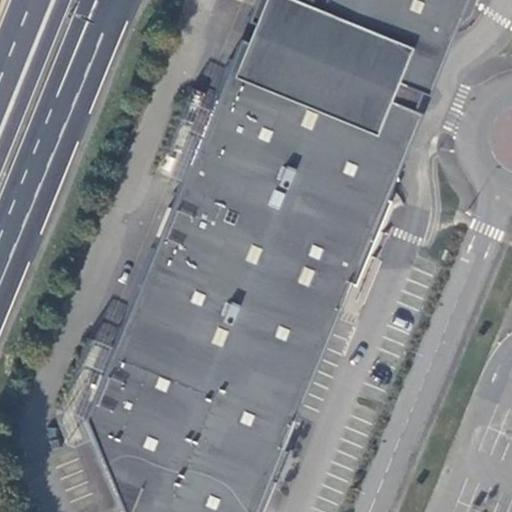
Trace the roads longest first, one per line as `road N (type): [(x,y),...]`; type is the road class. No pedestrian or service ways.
road 1 (primary): [(0,251),(76,53)]
road 2 (primary): [(68,0),(0,168)]
road 3 (primary): [(48,0),(0,121)]
